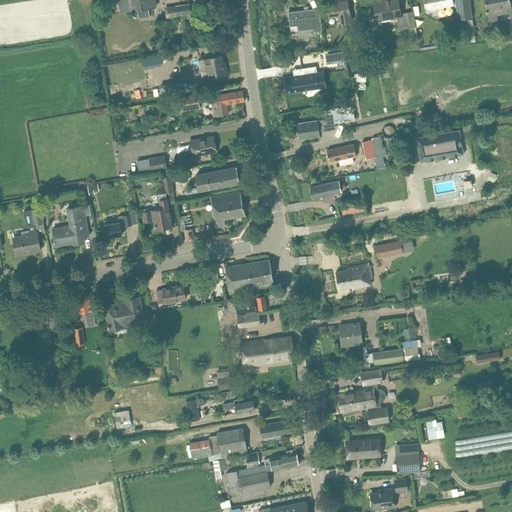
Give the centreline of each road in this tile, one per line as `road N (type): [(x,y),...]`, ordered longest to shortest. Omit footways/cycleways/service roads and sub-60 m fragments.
road 1 (tertiary): [(0,293),(281,241)]
road 2 (tertiary): [(323,511),(281,241)]
road 3 (tertiary): [(281,241),(243,0)]
